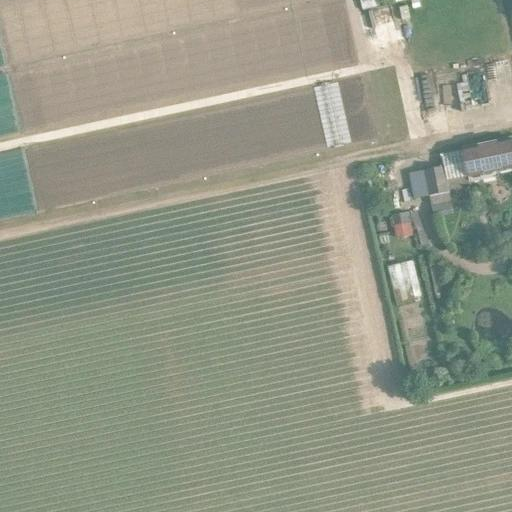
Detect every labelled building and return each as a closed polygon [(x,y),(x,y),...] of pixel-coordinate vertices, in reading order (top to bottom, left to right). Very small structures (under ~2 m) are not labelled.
[(0,0),(0,24),(19,132),(132,112),(112,0),(0,0)] [(480,145),(477,146),(464,148),(470,180),(495,175),(494,171),(511,167),(511,145),(511,139),(481,145),(480,142),(479,143),(480,145)] [(429,195),(448,192),(443,166),(424,170),(429,195)] [(448,192),(429,195),(431,205),(450,201),(448,192)] [(393,213),(396,235),(412,233),(410,211),(393,213)]
